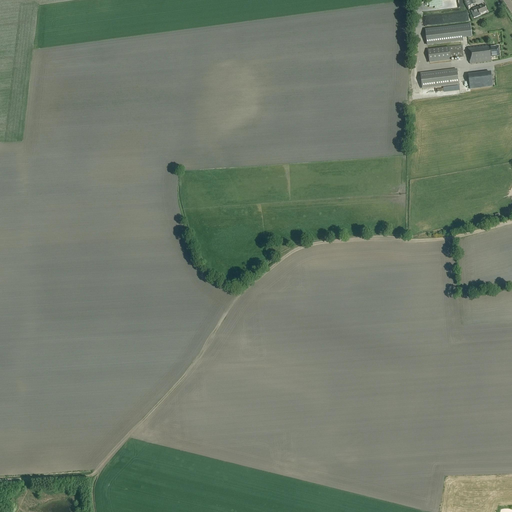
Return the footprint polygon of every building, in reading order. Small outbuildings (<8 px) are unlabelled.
[(484,5),(473,10),(474,14),(478,12),(479,15),(487,11),(484,5)] [(427,46),(463,41),(463,38),(472,37),(470,24),(425,29),(427,46)] [(498,46),(489,47),(488,45),(468,47),(470,64),(491,61),(490,57),(500,56),(498,46)] [(462,46),(449,47),(428,50),(429,63),(450,60),(450,59),(463,57),(462,46)] [(459,85),(457,69),(420,74),(422,89),(459,85)] [(469,89),(491,86),(489,72),(467,75),(469,89)]
